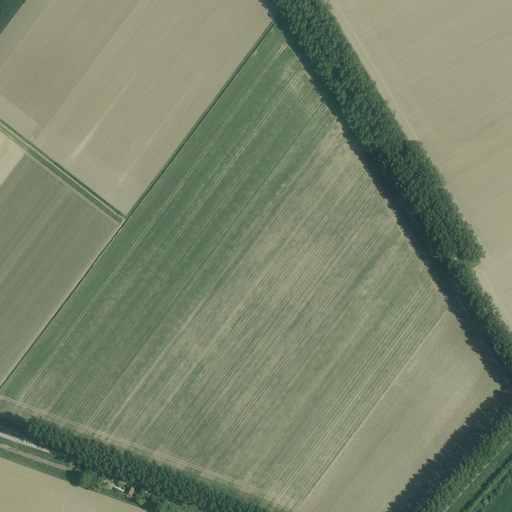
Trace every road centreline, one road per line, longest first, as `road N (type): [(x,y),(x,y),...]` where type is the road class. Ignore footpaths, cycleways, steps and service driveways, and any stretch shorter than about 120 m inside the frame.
road 1 (unclassified): [(0,434),(214,511),(445,511),(511,435)]
road 2 (unclassified): [(511,354),(298,0)]
